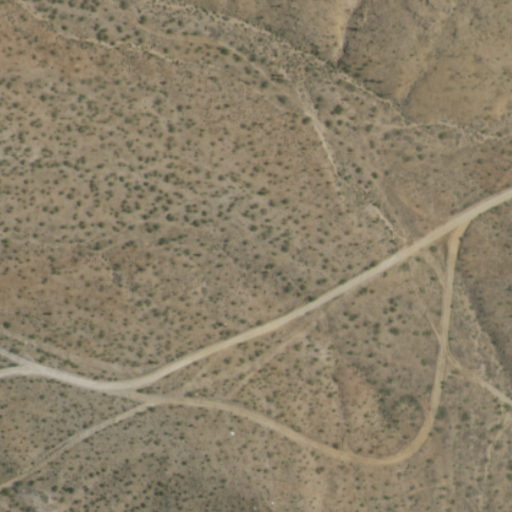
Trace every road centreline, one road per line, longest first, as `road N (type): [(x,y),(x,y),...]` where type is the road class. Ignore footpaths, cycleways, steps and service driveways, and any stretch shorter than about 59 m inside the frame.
road 1 (track): [(112,388),(149,401),(224,407),(358,465),(401,464),(422,453),(437,430),(457,250),(479,214)]
road 2 (track): [(51,374),(112,388),(146,385),(287,326),(479,214)]
